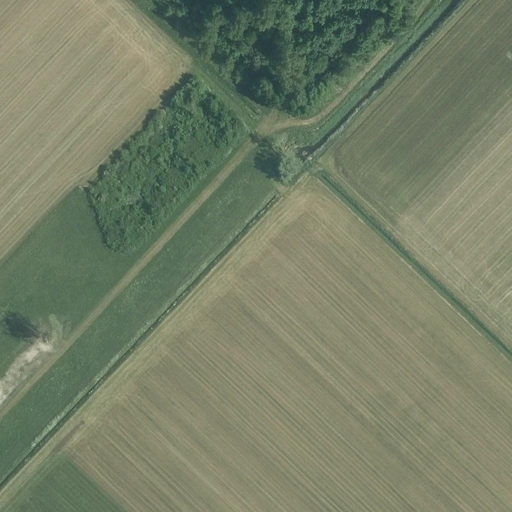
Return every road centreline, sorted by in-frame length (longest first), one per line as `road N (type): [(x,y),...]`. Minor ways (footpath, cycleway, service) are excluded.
road 1 (track): [(273,131),(0,414)]
road 2 (track): [(431,0),(320,115),(273,131),(264,110),(147,0)]
